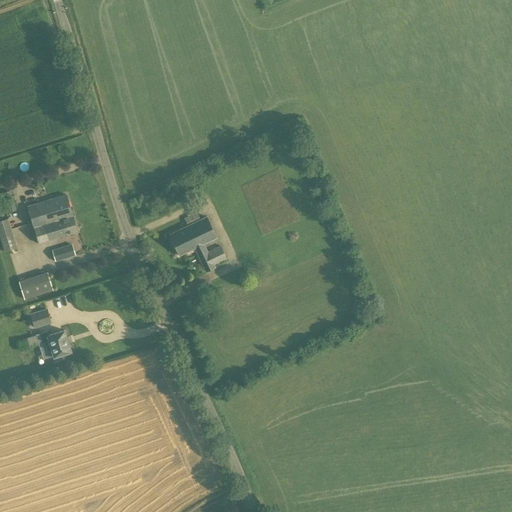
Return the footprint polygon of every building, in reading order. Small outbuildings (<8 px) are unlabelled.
[(0,195),(6,214),(16,210),(10,191),(0,193),(0,195)] [(76,230),(65,193),(26,204),(37,241),(64,234),(76,230)] [(19,245),(9,217),(0,220),(0,234),(5,250),(19,245)] [(214,265),(226,259),(220,247),(208,253),(203,245),(216,238),(206,217),(170,235),(180,256),(195,249),(206,272),(215,268),(214,265)] [(66,246),(57,248),(61,260),(63,259),(69,257),(66,246)] [(21,280),(26,298),(55,290),(50,271),(21,280)] [(30,314),(34,328),(35,328),(45,324),(52,322),(47,308),(30,314)] [(47,331),(45,324),(35,328),(37,335),(39,334),(42,344),(48,342),(54,361),(62,358),(61,355),(72,352),(65,329),(48,334),(47,331)] [(133,466),(160,455),(154,438),(126,449),(133,466)] [(94,480),(45,498),(50,511),(74,511),(102,502),(94,480)]
